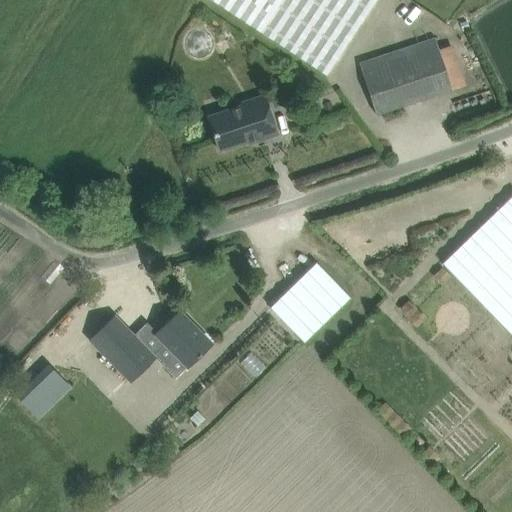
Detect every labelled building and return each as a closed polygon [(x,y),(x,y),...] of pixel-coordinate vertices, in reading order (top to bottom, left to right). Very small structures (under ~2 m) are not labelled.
[(212,0),(326,76),(376,0),(212,0)] [(359,64),(376,115),(452,89),(435,38),(359,64)] [(208,116),(219,151),(249,141),(250,143),(277,134),(264,96),(242,103),(243,105),(208,116)] [(498,209),(442,263),(493,316),(511,297),(511,220),(510,222),(498,209)] [(270,307),(303,342),(349,298),(315,263),(270,307)] [(417,309),(408,300),(399,310),(408,319),(417,309)] [(114,316),(90,340),(130,381),(154,357),(152,354),(163,343),(187,368),(212,343),(179,310),(156,332),(146,322),(133,335),(114,316)] [(66,340),(48,357),(55,363),(73,346),(66,340)] [(393,428),(402,419),(385,402),(376,411),(393,428)] [(82,449),(67,464),(87,483),(111,458),(100,447),(90,458),(82,449)] [(436,456),(428,448),(421,455),(428,463),(436,456)] [(83,511),(90,506),(82,497),(66,511),(83,511)]
